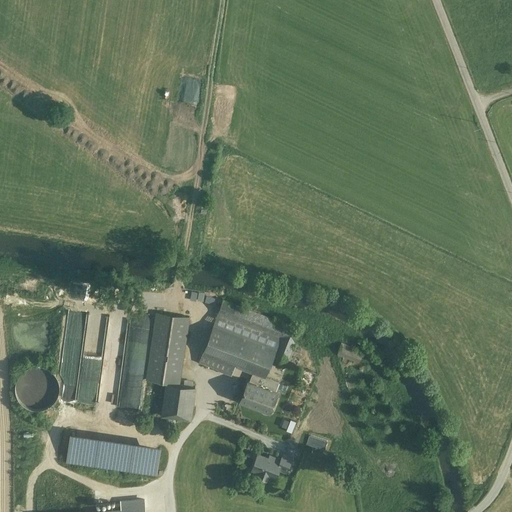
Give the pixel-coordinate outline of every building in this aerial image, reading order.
[(300,330),(223,300),(218,314),(281,338),(276,349),(213,325),(203,353),(222,361),(235,366),(253,373),(250,381),(275,391),(279,382),(266,377),(272,362),(285,367),(287,363),(300,330)] [(189,317),(157,312),(146,380),(167,383),(179,384),(189,317)] [(281,338),(218,314),(213,325),(276,349),(281,338)] [(363,354),(341,346),(337,355),(360,363),(363,354)] [(222,361),(203,353),(199,362),(219,370),(222,361)] [(235,366),(222,361),(219,370),(218,371),(231,376),(235,366)] [(40,409),(46,406),(51,403),(55,398),(57,392),(57,386),(56,380),(54,374),(49,370),(44,367),(39,365),(33,365),(28,366),(22,369),(18,372),(15,378),(13,385),(13,392),(16,398),(20,404),(26,407),(33,409),(40,409)] [(250,381),(248,381),(241,400),(270,411),(277,392),(250,381)] [(179,384),(167,383),(162,415),(190,419),(194,395),(195,387),(179,384)] [(157,449),(74,437),(71,463),(153,474),(157,449)] [(280,463),(258,454),(253,469),(260,472),(258,476),(266,479),(268,475),(275,478),(278,469),(281,463),(280,463)] [(292,458),(283,455),(280,463),(281,463),(278,469),(286,472),(292,458)] [(148,511),(147,496),(121,498),(122,507),(55,511),(148,511)]
